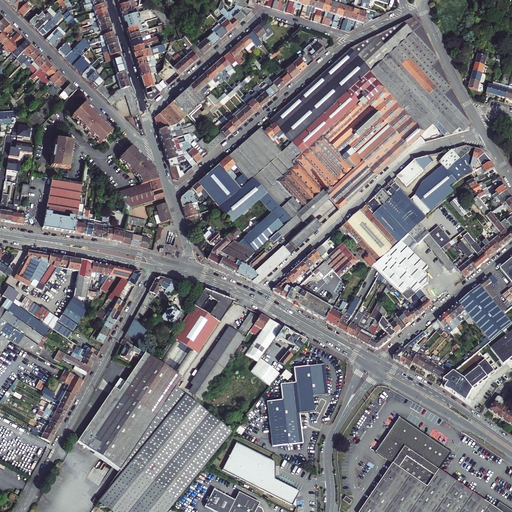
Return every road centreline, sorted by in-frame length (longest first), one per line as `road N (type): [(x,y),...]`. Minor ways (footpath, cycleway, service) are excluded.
road 1 (residential): [(260,293),(412,153),(484,133)]
road 2 (residential): [(155,267),(22,511)]
road 3 (residential): [(145,115),(263,12),(354,39)]
road 4 (residential): [(170,196),(354,39)]
road 5 (residential): [(0,4),(130,132)]
road 6 (tertiary): [(511,250),(379,360)]
road 7 (primary): [(377,371),(511,454)]
road 8 (primary): [(511,444),(379,360)]
road 9 (primary): [(379,360),(260,293)]
road 10 (primary): [(159,258),(27,238)]
road 11 (primary): [(27,238),(155,267)]
road 12 (primary): [(255,299),(366,363)]
road 13 (tertiary): [(145,115),(110,0)]
